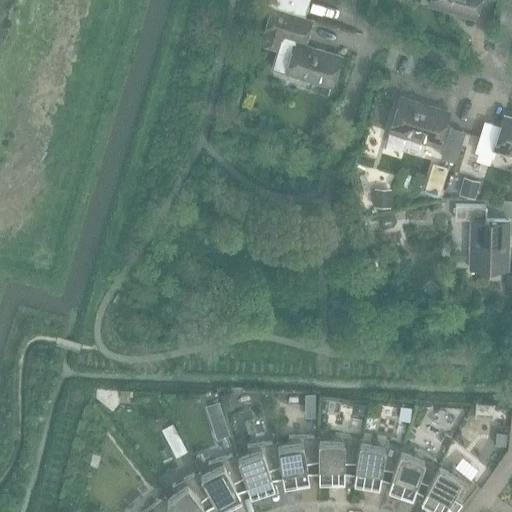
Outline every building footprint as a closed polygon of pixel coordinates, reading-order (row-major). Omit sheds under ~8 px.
[(479,0),(429,0),(428,4),(474,18),(479,0)] [(352,21),(371,21),(372,2),(353,1),(352,21)] [(285,71),(330,85),(339,56),(303,45),(310,20),(270,8),(260,43),(278,48),(272,67),(285,71)] [(388,129),(438,145),(448,111),(399,95),(388,129)] [(511,153),(511,117),(501,115),(498,126),(483,122),(475,150),(491,155),(493,147),(511,153)] [(440,156),(453,160),(462,131),(449,127),(440,156)] [(469,268),(506,269),(508,220),(484,219),(485,205),(455,204),(455,219),(470,219),(469,268)] [(358,440),(360,441),(360,437),(330,432),(329,439),(318,439),(317,439),(317,472),(317,478),(318,478),(318,479),(329,479),(329,478),(336,478),(336,470),(353,473),(358,440)] [(317,439),(318,439),(318,435),(287,435),(287,442),(277,444),(276,444),(281,477),(282,482),(284,482),(284,483),(294,481),(294,480),(302,479),(300,472),(317,472),(317,439)] [(399,449),(400,449),(401,446),(372,436),(370,442),(360,441),(358,440),(353,473),(352,479),(353,479),(353,480),(363,482),(363,481),(371,482),(372,475),(388,480),(399,449)] [(276,444),(277,444),(277,440),(246,445),(247,452),(238,455),(236,456),(247,487),(249,492),(250,492),(251,493),(260,490),(260,489),(267,486),(265,479),(281,477),(276,444)] [(437,464),(439,465),(440,461),(413,447),(410,453),(400,449),(399,449),(388,480),(386,486),(388,486),(387,487),(397,491),(397,489),(405,492),(407,485),(421,493),(437,464)] [(236,456),(238,455),(236,452),(207,462),(209,468),(200,473),(199,474),(215,503),(218,508),(219,507),(220,508),(228,503),(228,502),(235,499),(231,492),(247,487),(236,456)] [(437,464),(421,493),(419,498),(420,499),(420,500),(428,505),(429,504),(436,507),(439,501),(453,511),(476,483),(452,464),(448,470),(439,465),(437,464)] [(199,474),(200,473),(199,470),(171,485),(175,491),(167,497),(166,498),(176,511),(201,511),(200,511),(215,503),(199,474)] [(176,511),(166,498),(167,497),(164,494),(141,511),(176,511)]
